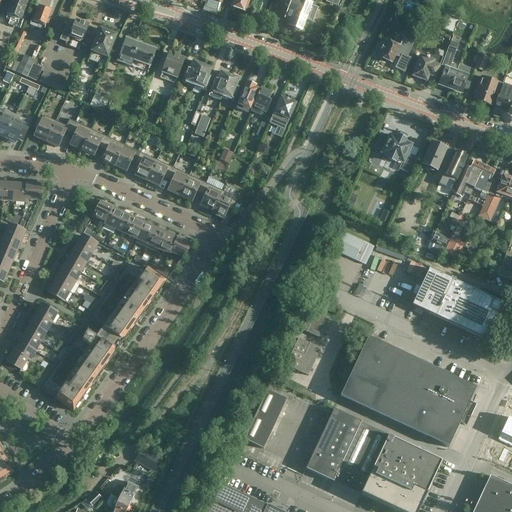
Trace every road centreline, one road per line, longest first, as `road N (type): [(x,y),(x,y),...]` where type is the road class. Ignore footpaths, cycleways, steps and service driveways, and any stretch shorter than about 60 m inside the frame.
road 1 (tertiary): [(511,142),(141,0)]
road 2 (residential): [(71,443),(215,238)]
road 3 (unclassified): [(503,384),(315,284)]
road 4 (unclassified): [(71,172),(0,342)]
road 5 (residential): [(71,172),(215,238)]
road 6 (unclassified): [(446,511),(503,384)]
